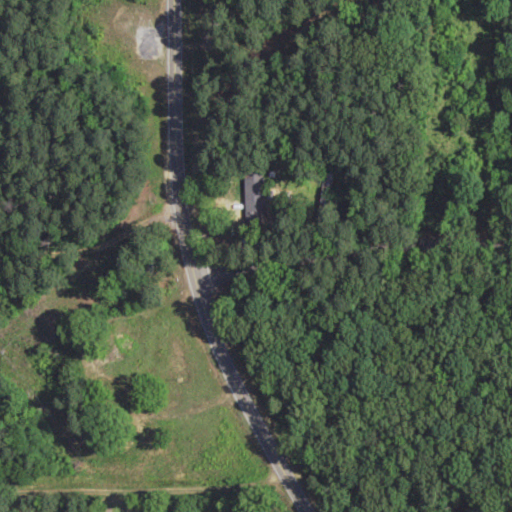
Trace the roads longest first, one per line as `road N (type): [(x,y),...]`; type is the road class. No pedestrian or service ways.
road 1 (residential): [(316,511),(224,345),(209,283),(183,236),(179,0)]
road 2 (residential): [(511,264),(209,283)]
road 3 (residential): [(182,143),(135,225),(101,251),(0,258)]
